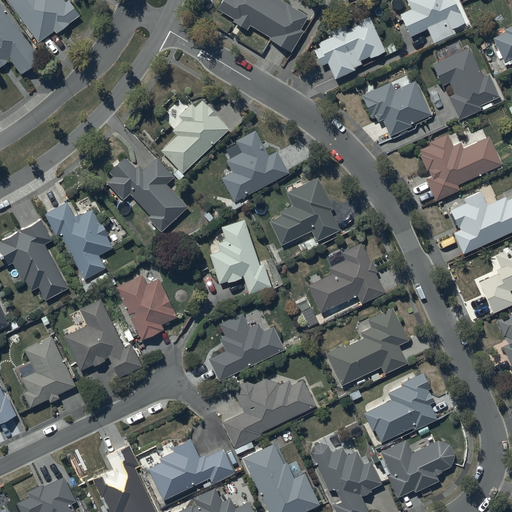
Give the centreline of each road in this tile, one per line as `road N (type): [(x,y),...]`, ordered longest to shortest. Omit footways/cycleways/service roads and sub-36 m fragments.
road 1 (residential): [(162,26),(334,134),(390,205),(494,440),(487,479),(457,511)]
road 2 (residential): [(162,26),(106,110),(0,190)]
road 3 (residential): [(0,467),(174,381)]
road 4 (residential): [(0,141),(93,66),(129,6)]
